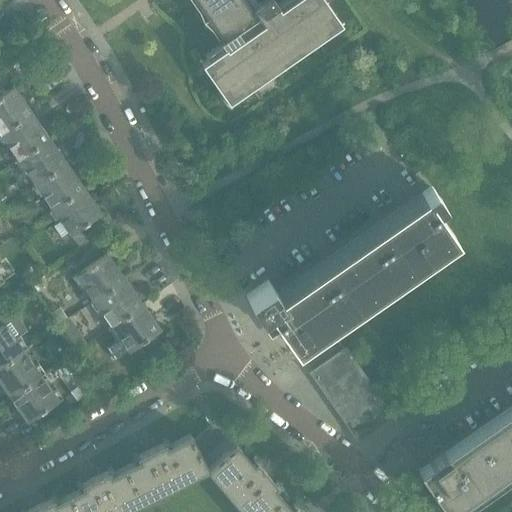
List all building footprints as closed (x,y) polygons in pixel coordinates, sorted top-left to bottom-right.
[(264,0),(253,8),(246,0),(189,0),(198,12),(202,9),(214,26),(210,29),(223,48),(201,64),(225,98),(234,92),(237,96),(309,46),(326,34),(341,24),(324,0),(292,0),(276,12),(272,7),(276,4),(273,0),(264,0)] [(31,113),(13,87),(0,95),(0,134),(31,113)] [(49,138),(31,113),(0,134),(17,160),(49,138)] [(66,163),(49,138),(17,160),(35,184),(66,163)] [(83,188),(66,163),(35,184),(52,210),(83,188)] [(294,346),(422,257),(452,236),(432,207),(441,201),(431,186),(276,293),(267,280),(245,296),(269,330),(278,323),(294,346)] [(101,213),(83,188),(52,210),(70,235),(101,213)] [(124,279),(107,253),(75,275),(93,301),(124,279)] [(142,304),(124,279),(93,301),(111,326),(142,304)] [(160,330),(142,304),(111,326),(128,351),(142,342),(151,354),(165,345),(156,332),(160,330)] [(0,365),(23,350),(5,324),(0,327),(0,365)] [(41,375),(23,350),(0,365),(0,383),(9,397),(41,375)] [(390,415),(356,366),(344,350),(312,373),(357,438),(390,415)] [(58,400),(41,375),(9,397),(27,422),(58,400)] [(478,489),(511,465),(511,404),(444,452),(439,445),(440,444),(434,435),(404,438),(419,459),(423,457),(428,463),(417,471),(446,511),(473,493),(475,496),(480,493),(478,489)] [(200,457),(222,439),(210,425),(192,440),(200,457)] [(140,502),(206,469),(200,457),(192,440),(189,435),(166,446),(164,442),(137,456),(136,456),(138,460),(124,468),(140,502)] [(206,469),(234,445),(226,435),(222,439),(200,457),(206,469)] [(276,485),(268,476),(262,469),(255,461),(252,464),(235,444),(234,445),(206,469),(242,511),(268,511),(282,500),(272,488),(276,485)] [(75,511),(119,511),(140,502),(124,468),(110,474),(108,470),(80,484),(82,488),(68,496),(75,511)] [(75,511),(68,496),(55,502),(53,498),(52,498),(24,511),(75,511)] [(298,511),(296,508),(292,511),(282,500),(268,511),(298,511)]
